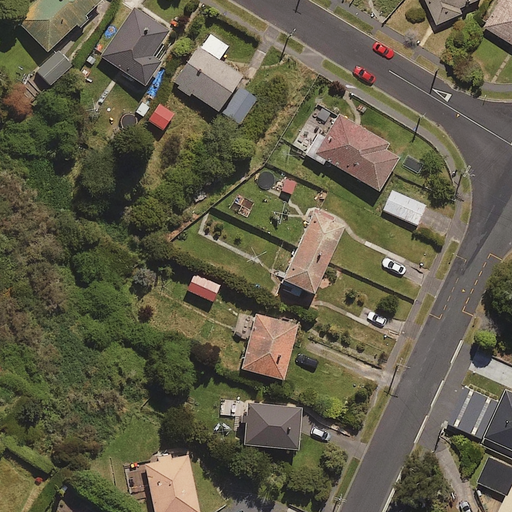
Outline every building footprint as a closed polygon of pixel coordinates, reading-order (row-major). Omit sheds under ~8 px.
[(45,56),(72,30),(75,34),(86,23),(83,20),(101,3),(98,0),(42,0),(16,26),(45,56)] [(425,0),(438,26),(462,15),(460,10),(482,0),(425,0)] [(511,0),(499,0),(483,28),(511,44),(511,0)] [(169,35),(134,10),(99,60),(142,91),(159,67),(150,60),(169,35)] [(173,86),(177,89),(175,91),(188,99),(189,97),(216,116),(241,80),(217,63),(227,49),(208,36),(173,86)] [(69,70),(56,56),(32,77),(45,92),(69,70)] [(256,101),(237,89),(220,116),(239,127),(256,101)] [(173,116),(159,107),(147,124),(161,133),(173,116)] [(385,147),(337,118),(324,139),(318,136),(304,157),(321,167),(324,163),(377,196),(397,163),(382,153),(385,147)] [(425,208),(392,192),(382,211),(415,228),(425,208)] [(341,233),(311,219),(279,289),(310,302),(341,233)] [(218,288),(195,278),(187,295),(211,305),(218,288)] [(296,329),(255,318),(240,374),(281,386),(296,329)] [(511,450),(511,396),(507,394),(486,439),(511,450)] [(300,413),(244,408),(240,450),(296,455),(300,413)] [(200,511),(190,459),(147,467),(156,511),(200,511)] [(511,511),(511,469),(490,459),(478,485),(507,498),(500,511),(511,511)]
